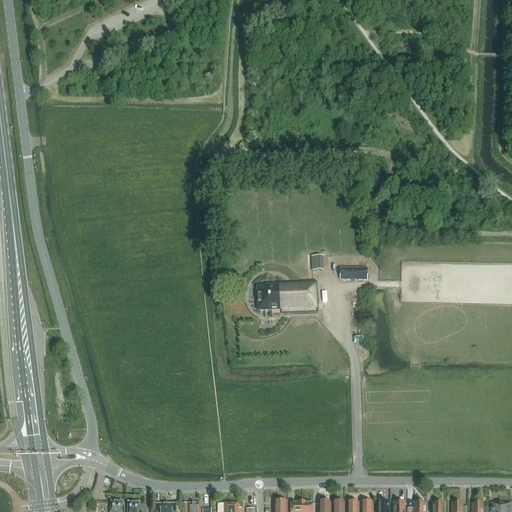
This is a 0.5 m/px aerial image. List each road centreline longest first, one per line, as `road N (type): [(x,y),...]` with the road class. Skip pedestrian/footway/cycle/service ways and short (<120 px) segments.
road 1 (unclassified): [(92,459),(91,421),(35,221),(7,0)]
road 2 (unclassified): [(92,459),(139,482),(174,486),(511,482)]
road 3 (primary): [(37,450),(0,115)]
